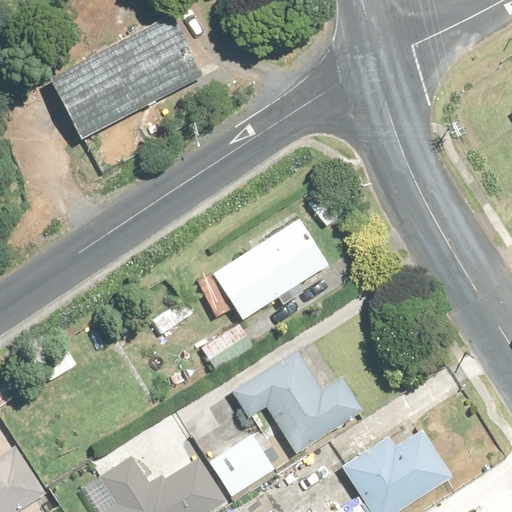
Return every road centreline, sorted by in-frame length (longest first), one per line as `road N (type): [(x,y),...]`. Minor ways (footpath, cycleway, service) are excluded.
road 1 (residential): [(0,310),(376,65)]
road 2 (tertiary): [(376,65),(430,225),(511,353)]
road 3 (residential): [(376,65),(501,0)]
